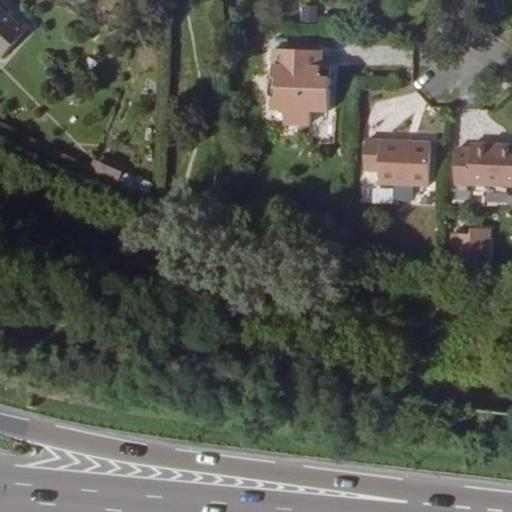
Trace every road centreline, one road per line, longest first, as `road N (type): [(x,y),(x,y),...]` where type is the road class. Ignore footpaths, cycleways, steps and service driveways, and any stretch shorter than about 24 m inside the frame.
road 1 (motorway): [(511,503),(195,462),(0,423)]
road 2 (motorway): [(228,511),(0,491)]
